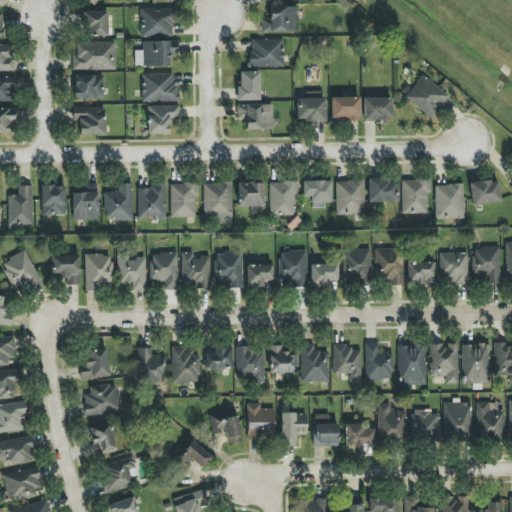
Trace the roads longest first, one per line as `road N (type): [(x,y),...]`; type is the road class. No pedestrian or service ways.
road 1 (residential): [(0,152),(465,142)]
road 2 (residential): [(50,322),(511,316)]
road 3 (residential): [(272,502),(276,475),(511,469)]
road 4 (residential): [(50,322),(56,417),(82,511)]
road 5 (residential): [(209,150),(207,38),(219,12)]
road 6 (residential): [(43,152),(42,16)]
